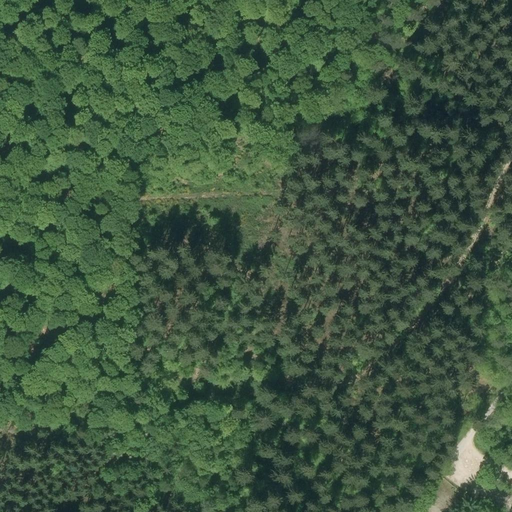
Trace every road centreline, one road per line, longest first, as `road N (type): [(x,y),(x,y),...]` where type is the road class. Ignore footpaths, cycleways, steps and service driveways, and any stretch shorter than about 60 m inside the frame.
road 1 (track): [(511,152),(450,279),(357,377),(335,384),(240,378),(209,395),(174,482),(198,511)]
road 2 (track): [(0,203),(495,187)]
